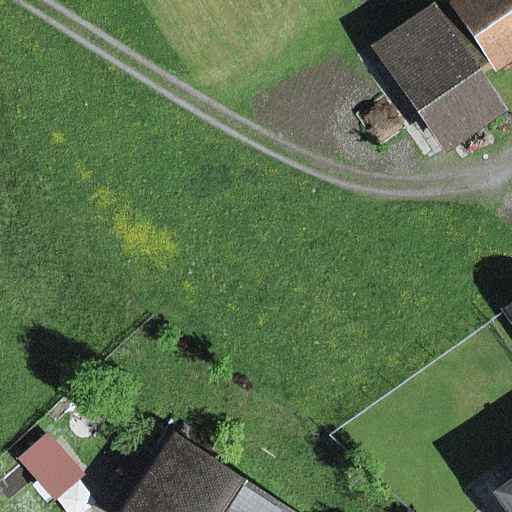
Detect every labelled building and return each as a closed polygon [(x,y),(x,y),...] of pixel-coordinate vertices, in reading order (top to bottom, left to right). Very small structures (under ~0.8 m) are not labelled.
[(511,0),(461,0),(454,5),(493,62),(511,49),(511,0)] [(438,16),(476,73),(493,62),(454,5),(438,16)] [(379,45),(445,142),(498,106),(476,73),(438,16),(432,8),(379,45)] [(511,303),(503,309),(511,323),(511,303)] [(80,476),(48,437),(22,460),(53,498),(80,476)] [(174,440),(123,511),(215,511),(235,482),(174,440)] [(275,511),(276,511),(235,482),(215,511),(275,511)] [(511,511),(511,483),(496,495),(508,511),(511,511)]
